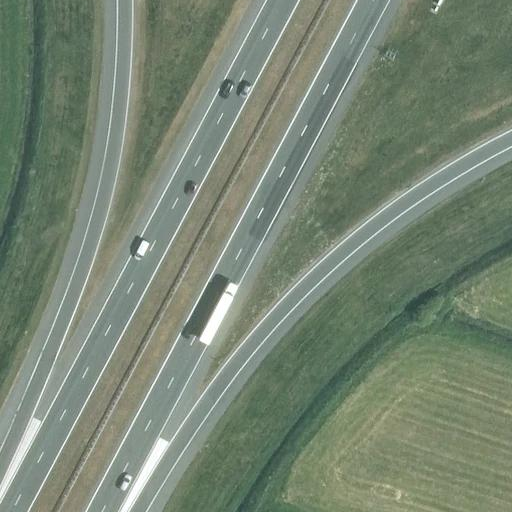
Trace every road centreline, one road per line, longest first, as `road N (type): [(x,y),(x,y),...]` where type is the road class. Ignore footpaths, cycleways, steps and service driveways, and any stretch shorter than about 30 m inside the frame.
road 1 (motorway): [(281,0),(10,511)]
road 2 (motorway): [(102,511),(373,0)]
road 3 (motorway): [(136,511),(208,400),(294,297),(367,231),(511,139)]
road 4 (motorway): [(123,0),(117,108),(100,205),(0,472)]
